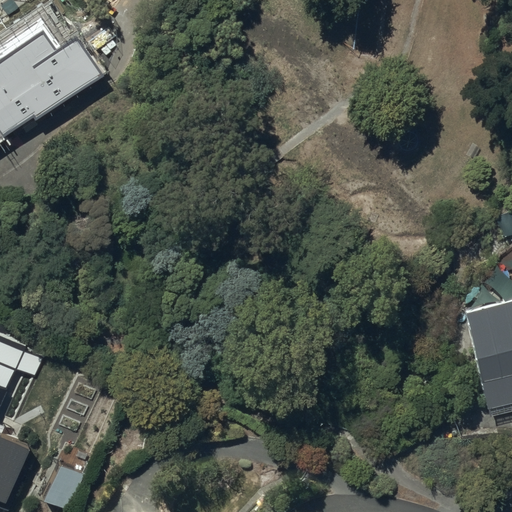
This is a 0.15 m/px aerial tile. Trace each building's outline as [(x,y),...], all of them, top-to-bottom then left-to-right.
[(0,141),(97,74),(73,38),(53,52),(39,31),(0,57),(0,141)] [(511,281),(460,293),(483,398),(511,391),(511,281)] [(24,341),(13,372),(35,380),(46,348),(24,341)] [(0,505),(6,508),(24,470),(17,467),(26,448),(0,435),(0,505)] [(58,465),(43,501),(68,511),(83,475),(58,465)]
